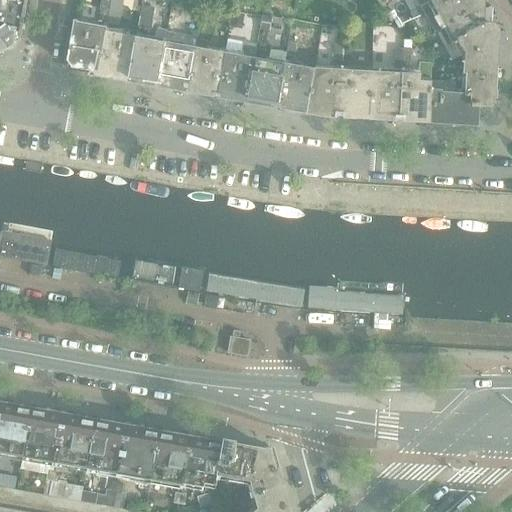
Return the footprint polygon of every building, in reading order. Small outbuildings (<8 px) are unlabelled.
[(0,0),(0,53),(18,41),(25,0),(0,0)] [(482,4),(482,0),(481,0),(428,0),(418,6),(419,7),(429,1),(443,26),(482,4)] [(492,101),(497,31),(492,26),(481,25),(482,4),(443,26),(444,28),(446,27),(454,42),(456,41),(463,53),(462,75),(465,75),(463,95),(442,93),(442,91),(431,91),(430,106),(433,106),(432,123),(475,125),(476,105),(488,106),(492,101)] [(106,25),(109,7),(101,6),(98,23),(106,25)] [(141,6),(137,28),(150,30),(154,8),(141,6)] [(127,81),(135,38),(136,29),(117,26),(119,9),(109,7),(106,25),(106,28),(74,23),(67,61),(72,67),(91,71),(90,75),(127,81)] [(398,18),(393,11),(386,16),(390,23),(398,18)] [(240,30),(243,15),(233,13),(230,28),(240,30)] [(269,32),(271,18),(262,16),(259,30),(269,32)] [(187,92),(195,49),(135,38),(127,81),(187,92)] [(246,103),(254,59),(253,59),(255,47),(243,44),(243,43),(227,40),(224,54),(195,49),(187,92),(246,103)] [(293,57),(296,41),(289,40),(286,56),(293,57)] [(402,67),(403,50),(395,49),(394,66),(402,67)] [(409,67),(411,51),(403,50),(402,67),(409,67)] [(305,113),(312,70),(283,65),(285,53),(270,51),(268,62),(254,59),(246,103),(305,113)] [(430,106),(431,91),(430,91),(430,83),(431,64),(418,64),(417,75),(370,72),(368,119),(432,123),(433,106),(430,106)] [(368,119),(370,72),(313,69),(313,70),(312,70),(305,113),(322,116),(368,119)] [(0,237),(0,256),(46,264),(52,232),(3,224),(0,237)] [(53,266),(119,278),(122,260),(57,248),(53,266)] [(128,278),(201,291),(204,274),(131,261),(128,278)] [(39,277),(40,267),(30,265),(28,275),(39,277)] [(204,293),(303,308),(305,290),(207,275),(204,293)] [(307,311),(403,318),(404,298),(309,291),(307,311)] [(196,304),(198,295),(188,293),(186,303),(196,304)] [(216,307),(217,299),(205,297),(204,305),(216,307)] [(385,329),(385,320),(376,319),(376,328),(385,329)] [(248,355),(252,338),(231,334),(228,351),(248,355)] [(0,454),(22,458),(31,410),(29,410),(28,405),(20,404),(17,408),(0,404),(0,454)] [(85,470),(94,421),(93,421),(91,417),(84,415),(81,419),(44,412),(43,408),(35,407),(32,410),(31,410),(22,458),(85,470)] [(149,482),(158,433),(157,433),(155,428),(147,427),(144,430),(108,424),(107,420),(99,418),(96,422),(94,421),(85,470),(149,482)] [(216,480),(223,440),(222,440),(211,438),(208,442),(172,435),(170,431),(163,430),(160,433),(158,433),(149,482),(182,488),(183,485),(203,489),(204,485),(215,487),(216,480)] [(280,488),(275,470),(269,448),(223,440),(216,480),(243,485),(244,492),(233,494),(235,501),(241,499),(280,488)] [(111,508),(117,483),(111,482),(109,491),(106,491),(105,496),(97,495),(95,505),(101,506),(106,507),(111,508)] [(122,510),(125,494),(120,492),(122,484),(117,483),(111,508),(112,508),(117,509),(122,510)] [(286,511),(285,506),(280,488),(241,499),(242,506),(235,511),(286,511)] [(82,511),(84,503),(80,502),(79,502),(76,511),(82,511)]
